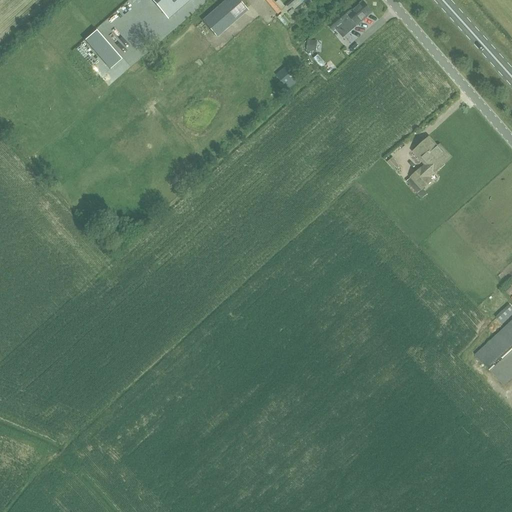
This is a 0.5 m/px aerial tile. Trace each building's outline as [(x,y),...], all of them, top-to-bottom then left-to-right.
[(189,0),(151,0),(168,18),(189,0)] [(238,0),(225,0),(218,7),(233,24),(248,11),(238,0)] [(268,0),(282,15),(285,12),(275,0),(268,0)] [(304,0),(300,0),(294,6),(299,11),(307,3),(304,0)] [(342,24),(350,32),(373,12),(363,2),(352,11),(349,7),(340,14),(328,25),(334,31),(342,24)] [(221,68),(122,145),(131,156),(255,59),(247,48),(246,49),(241,43),(216,62),(221,68)] [(296,79),(286,67),(277,75),(287,87),(296,79)] [(430,177),(450,158),(443,149),(440,151),(429,138),(416,150),(427,162),(421,167),(410,177),(422,191),(433,181),(430,177)] [(397,161),(394,157),(393,157),(387,162),(394,170),(399,165),(396,161),(397,161)] [(511,320),(475,355),(495,377),(505,387),(511,379),(511,320)]
